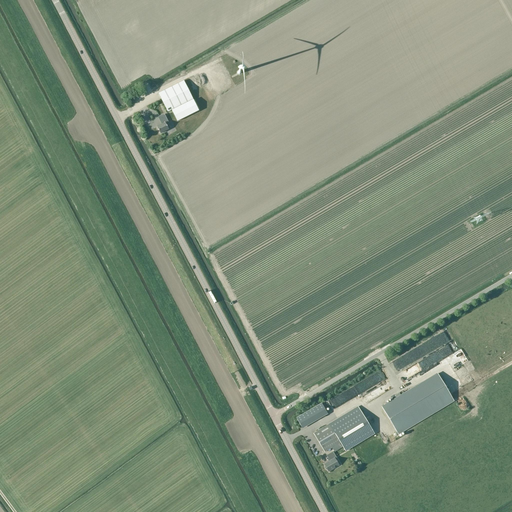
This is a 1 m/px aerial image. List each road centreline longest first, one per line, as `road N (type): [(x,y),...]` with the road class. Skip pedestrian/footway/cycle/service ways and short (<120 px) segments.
road 1 (tertiary): [(272,416),(54,0)]
road 2 (unclassified): [(272,416),(511,277)]
